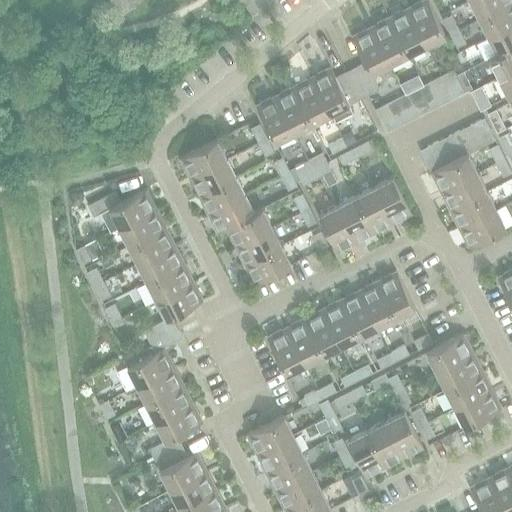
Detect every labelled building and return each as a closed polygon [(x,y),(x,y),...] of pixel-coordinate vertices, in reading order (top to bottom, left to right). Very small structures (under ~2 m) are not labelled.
[(115,0),(124,10),(136,0),(115,0)] [(419,0),(407,6),(426,43),(446,34),(428,0),(419,0)] [(511,0),(471,0),(480,16),(511,0)] [(489,35),(511,22),(511,0),(480,16),(489,35)] [(408,53),(426,43),(407,6),(389,15),(408,53)] [(450,31),(459,27),(452,13),(443,17),(450,31)] [(390,62),(408,53),(389,15),(371,25),(390,62)] [(511,45),(511,22),(489,35),(497,52),(498,53),(511,45)] [(371,71),(390,62),(371,25),(352,34),(366,61),(354,66),(368,93),(379,87),(371,71)] [(459,27),(450,31),(457,46),(466,41),(459,27)] [(511,68),(511,45),(498,53),(497,52),(489,56),(499,75),(511,68)] [(336,76),(331,65),(312,75),(331,112),(334,119),(352,110),(348,103),(361,97),(347,70),(336,76)] [(448,85),(459,79),(454,68),(442,74),(448,85)] [(511,68),(499,75),(509,95),(511,93),(511,68)] [(453,96),(448,85),(442,74),(429,80),(440,102),(453,96)] [(312,121),(331,112),(312,75),(293,84),(312,121)] [(459,79),(448,85),(453,96),(465,90),(459,79)] [(430,108),(440,102),(429,80),(418,86),(430,108)] [(294,131),(312,121),(293,84),(275,94),(294,131)] [(419,113),(430,108),(418,86),(408,91),(419,113)] [(408,119),(419,113),(408,91),(397,96),(408,119)] [(486,93),(476,98),(481,108),(491,102),(486,93)] [(275,141),(294,131),(275,94),(256,103),(275,141)] [(397,124),(408,119),(397,96),(386,102),(397,124)] [(386,130),(397,124),(386,102),(375,107),(386,130)] [(474,121),(485,143),(496,138),(485,116),(474,121)] [(474,149),(485,143),(474,121),(463,127),(474,149)] [(258,141),(267,136),(260,122),(251,127),(258,141)] [(468,152),(474,149),(463,127),(452,132),(464,154),(468,151),(468,152)] [(500,135),(507,149),(511,146),(511,136),(509,130),(500,135)] [(453,159),(464,154),(452,132),(442,137),(453,159)] [(332,150),(346,143),(342,134),(327,141),(332,150)] [(267,136),(258,141),(265,155),(275,150),(267,136)] [(190,175),(227,156),(217,137),(180,156),(190,175)] [(442,165),(453,159),(442,137),(431,143),(442,165)] [(355,146),(359,155),(373,147),(369,139),(355,146)] [(496,161),(505,157),(497,142),(489,147),(496,161)] [(431,170),(442,165),(431,143),(420,148),(431,170)] [(345,162),(359,155),(355,146),(341,153),(345,162)] [(313,167),(327,160),(323,151),(309,158),(313,167)] [(478,170),(468,152),(468,151),(464,154),(453,159),(442,165),(431,170),(441,189),(478,170)] [(199,193),(236,175),(227,156),(190,175),(199,193)] [(281,175),(290,170),(283,156),(274,160),(281,175)] [(503,175),(511,171),(505,157),(496,161),(503,175)] [(299,174),(313,167),(309,158),(295,166),(299,174)] [(313,167),(318,176),(332,169),(327,160),(313,167)] [(304,183),(318,176),(313,167),(299,174),(304,183)] [(298,184),(290,170),(281,175),(289,189),(298,184)] [(450,207),(487,189),(478,170),(441,189),(450,207)] [(374,184),(393,221),(412,212),(393,174),(374,184)] [(208,212),(245,193),(236,175),(199,193),(208,212)] [(375,231),(393,221),(374,184),(356,194),(375,231)] [(157,206),(147,187),(121,201),(115,190),(88,203),(94,214),(100,211),(110,230),(119,225),(157,206)] [(459,226),(496,207),(487,189),(450,207),(459,226)] [(302,192),(293,196),(300,211),(309,206),(302,192)] [(254,211),(254,210),(245,193),(208,212),(218,231),(226,226),(226,225),(254,211)] [(357,240),(375,231),(356,194),(338,203),(357,240)] [(338,250),(357,240),(338,203),(319,213),(338,250)] [(129,243),(166,224),(157,206),(119,225),(129,243)] [(235,244),(272,225),(262,206),(254,210),(254,211),(226,225),(226,226),(235,244)] [(308,225),(317,220),(309,206),(300,211),(308,225)] [(496,207),(459,226),(469,245),(506,226),(496,207)] [(138,261),(175,243),(166,224),(129,243),(138,261)] [(244,262),(281,243),(272,225),(235,244),(244,262)] [(320,248),(329,243),(322,229),(312,233),(320,248)] [(83,262),(92,257),(85,243),(76,247),(83,262)] [(147,280),(184,261),(175,243),(138,261),(147,280)] [(281,243),(244,262),(254,281),(291,262),(281,243)] [(157,298),(194,279),(184,261),(147,280),(157,298)] [(95,284),(103,279),(96,265),(87,270),(95,284)] [(511,302),(511,267),(498,275),(511,302)] [(377,279),(396,316),(415,306),(396,269),(377,279)] [(103,279),(95,284),(102,298),(111,293),(103,279)] [(149,339),(176,326),(171,315),(203,298),(194,279),(157,298),(166,317),(144,328),(149,339)] [(378,325),(396,316),(377,279),(359,288),(378,325)] [(360,334),(378,325),(359,288),(341,297),(360,334)] [(342,344),(360,334),(341,297),(323,307),(342,344)] [(113,320),(122,316),(115,301),(106,306),(113,320)] [(323,353),(342,344),(323,307),(304,316),(323,353)] [(305,362),(323,353),(304,316),(286,325),(305,362)] [(286,372),(305,362),(286,325),(267,335),(286,372)] [(137,383),(174,364),(165,346),(182,337),(176,326),(149,339),(155,350),(144,355),(127,364),(137,383)] [(419,348),(433,340),(428,331),(414,339),(419,348)] [(437,369),(474,350),(464,331),(427,350),(437,369)] [(391,350),(396,359),(410,352),(405,343),(391,350)] [(381,367),(396,359),(391,350),(377,357),(381,367)] [(446,387),(483,368),(474,350),(437,369),(446,387)] [(355,369),(359,378),(373,371),(369,362),(355,369)] [(146,401),(184,383),(174,364),(137,383),(146,401)] [(455,405),(492,387),(483,368),(446,387),(455,405)] [(345,385),(359,378),(355,369),(341,376),(345,385)] [(371,378),(375,387),(390,379),(388,376),(385,370),(371,378)] [(388,376),(390,379),(395,390),(404,386),(397,371),(388,376)] [(318,387),(323,397),(337,389),(332,380),(318,387)] [(352,398),(367,391),(362,382),(348,389),(352,398)] [(156,420),(193,401),(184,383),(146,401),(156,420)] [(404,386),(395,390),(402,404),(411,400),(404,386)] [(309,404),(323,397),(318,387),(304,394),(309,404)] [(492,387),(455,405),(465,425),(502,406),(492,387)] [(334,397),(338,405),(352,398),(348,389),(334,397)] [(328,397),(319,402),(326,416),(335,411),(328,397)] [(106,417),(115,413),(107,398),(99,403),(106,417)] [(155,458),(182,444),(176,433),(203,420),(193,401),(156,420),(165,438),(149,447),(155,458)] [(419,424),(428,419),(421,405),(412,410),(419,424)] [(386,418),(404,455),(423,446),(405,408),(386,418)] [(334,430),(342,426),(335,411),(326,416),(334,430)] [(257,451),(294,432),(284,413),(247,432),(257,451)] [(386,465),(404,455),(386,418),(367,427),(386,465)] [(428,419),(419,424),(426,438),(435,433),(428,419)] [(119,420),(110,425),(117,439),(126,435),(119,420)] [(367,474),(386,465),(367,427),(348,437),(367,474)] [(266,470),(303,451),(294,432),(257,451),(266,470)] [(342,436),(333,440),(340,455),(349,450),(342,436)] [(170,488),(207,469),(197,450),(187,455),(182,444),(155,458),(170,488)] [(348,469),(356,464),(349,450),(340,455),(348,469)] [(275,488),(312,469),(303,451),(266,470),(275,488)] [(508,511),(511,510),(511,474),(507,466),(489,475),(508,511)] [(179,506),(217,487),(207,469),(170,488),(179,506)] [(284,506),(321,487),(312,469),(275,488),(284,506)] [(359,492),(368,487),(361,473),(352,478),(359,492)] [(508,511),(489,475),(470,485),(483,509),(477,511),(508,511)] [(182,511),(212,511),(226,505),(217,487),(179,506),(182,511)] [(321,487),(284,506),(287,511),(320,511),(331,506),(321,487)]
